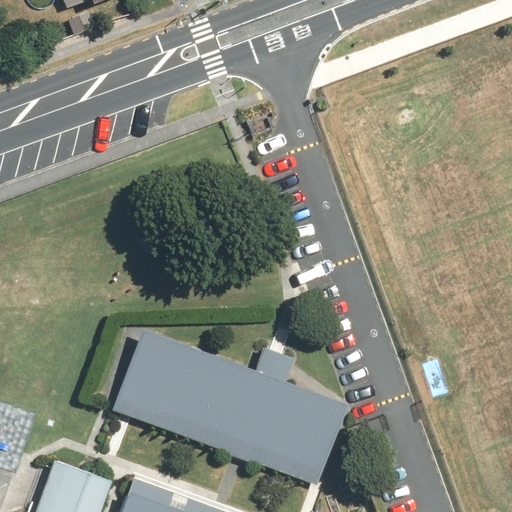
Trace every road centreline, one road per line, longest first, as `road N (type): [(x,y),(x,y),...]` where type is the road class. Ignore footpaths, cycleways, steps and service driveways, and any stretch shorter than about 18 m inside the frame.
road 1 (secondary): [(366,0),(341,23),(216,69),(185,79),(135,76)]
road 2 (secondary): [(135,76),(176,40),(281,0)]
road 3 (secondary): [(0,126),(135,76)]
